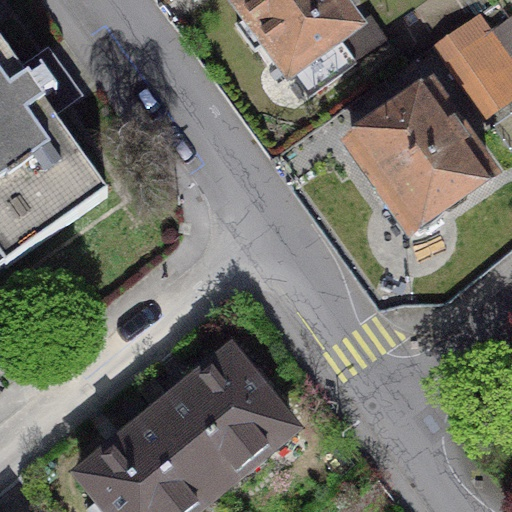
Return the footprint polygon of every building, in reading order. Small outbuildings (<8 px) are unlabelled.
[(333,0),(235,0),(308,98),(353,65),(335,41),(353,27),(333,0)] [(490,37),(449,65),(463,86),(485,71),(491,80),(510,67),(490,37)] [(0,249),(9,262),(2,267),(4,270),(106,196),(76,155),(67,162),(32,115),(70,87),(54,64),(16,92),(0,69),(0,249)] [(428,92),(351,147),(412,232),(490,178),(428,92)] [(178,398),(155,417),(216,491),(290,431),(229,357),(203,379),(198,373),(174,393),(178,398)] [(109,454),(81,478),(109,511),(190,511),(216,491),(155,417),(132,435),(128,430),(105,449),(109,454)]
